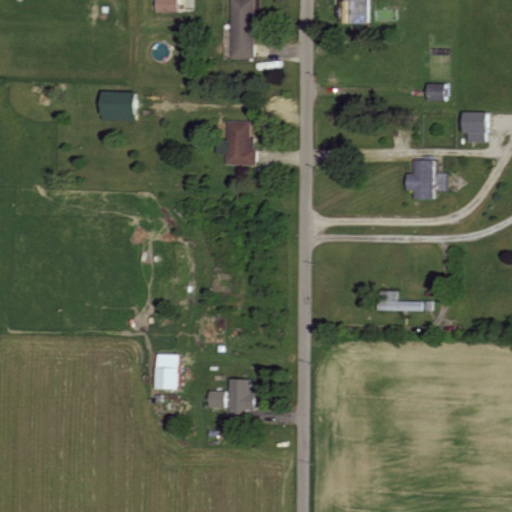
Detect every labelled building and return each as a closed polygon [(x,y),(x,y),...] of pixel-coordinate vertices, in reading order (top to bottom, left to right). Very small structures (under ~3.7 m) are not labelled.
[(163,0),(164,12),(185,12),(184,0),(163,0)] [(263,0),(238,0),(238,60),(263,60),(263,0)] [(374,0),(343,0),(343,23),(374,24),(374,0)] [(453,101),(453,84),(433,84),(433,101),(453,101)] [(144,121),(145,93),(110,92),(109,120),(144,121)] [(495,143),(496,113),(471,112),(470,134),(475,134),(475,143),(495,143)] [(233,165),(263,165),(263,147),(257,147),(258,121),(234,121),(233,165)] [(441,160),(420,160),(421,174),(414,174),(414,191),(420,191),(420,200),(441,199),(441,189),(451,189),(451,173),(441,173),(441,160)] [(404,292),(391,292),(391,301),(384,301),(384,312),(430,313),(430,302),(404,301),(404,292)] [(186,390),(187,354),(164,354),(164,390),(186,390)] [(259,380),(236,379),(235,422),(252,422),(252,403),(264,403),(265,393),(259,393),(259,380)] [(233,391),(215,391),(215,408),(233,409),(233,391)]
